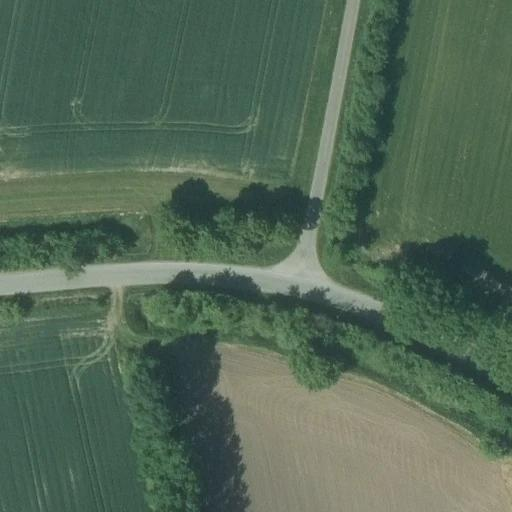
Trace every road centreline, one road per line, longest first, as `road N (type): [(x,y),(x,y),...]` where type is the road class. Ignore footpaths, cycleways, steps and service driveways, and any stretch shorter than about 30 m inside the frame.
road 1 (unclassified): [(300,287),(234,277),(0,289)]
road 2 (unclassified): [(353,0),(300,287)]
road 3 (unclassified): [(511,382),(381,316),(300,287)]
